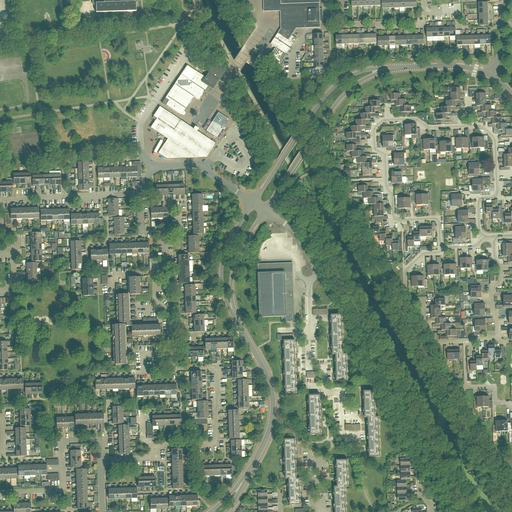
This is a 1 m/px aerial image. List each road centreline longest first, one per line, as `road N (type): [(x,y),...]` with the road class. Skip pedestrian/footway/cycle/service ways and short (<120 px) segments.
road 1 (residential): [(493,236),(501,268),(491,293),(497,338),(438,342),(423,324),(423,306),(405,291),(405,270),(442,247)]
road 2 (residential): [(171,352),(177,369),(217,370),(216,439),(165,444),(146,458),(100,459)]
road 3 (residential): [(388,120),(476,125),(493,137),(496,195),(478,200),(480,236)]
road 4 (tertiary): [(385,69),(354,73),(322,100),(253,202)]
road 5 (residential): [(358,437),(341,431),(340,396),(325,389),(324,367),(309,367),(309,283)]
road 6 (tertiary): [(266,211),(335,106),(385,69)]
road 7 (residential): [(442,247),(437,219),(392,214),(373,130),(388,120)]
road 8 (residential): [(100,459),(97,440),(64,441),(59,490),(0,492)]
road 9 (tertiary): [(252,467),(273,406),(237,318)]
road 10 (residential): [(0,201),(138,193)]
road 11 (tertiary): [(253,202),(231,235),(220,274),(237,318)]
